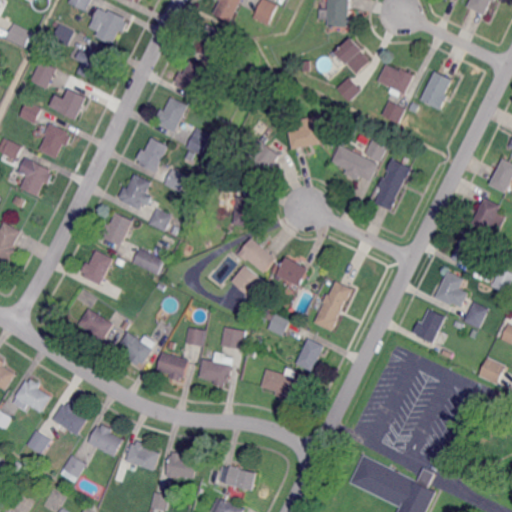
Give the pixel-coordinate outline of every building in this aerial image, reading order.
[(93,0),(88,10),(71,2),(72,0),(93,0)] [(243,0),(234,21),(217,13),(223,0),(243,0)] [(272,24),(258,19),(265,0),(268,0),(280,4),(272,24)] [(351,0),(350,27),(330,27),(330,19),(322,19),(322,9),(331,10),(331,0),(351,0)] [(497,0),(496,2),(493,1),(486,15),(469,7),(472,0),(497,0)] [(108,12),(109,9),(125,18),(124,21),(128,23),(123,32),(119,30),(112,44),(96,36),(98,31),(89,27),(93,18),(98,7),(108,12)] [(67,46),(52,39),(57,28),(52,26),(54,21),(62,24),(61,25),(74,32),(67,46)] [(25,46),(6,37),(14,22),(32,31),(25,46)] [(214,58),(198,50),(200,47),(195,45),(200,35),(204,37),(211,24),(227,32),(214,58)] [(360,73),(339,50),(354,37),(374,60),(360,73)] [(108,54),(107,57),(110,59),(105,68),(102,66),(95,80),(78,72),(83,62),(76,58),(80,49),(87,53),(91,45),(108,54)] [(197,93),(180,84),(181,82),(178,81),(183,71),(186,73),(193,59),(210,68),(197,93)] [(41,63),(42,60),(59,69),(49,89),(32,81),(39,68),(33,65),(35,60),(41,63)] [(312,69),(304,69),(304,60),(312,60),(312,69)] [(402,70),(404,67),(417,74),(408,94),(404,92),(401,96),(392,92),(394,87),(381,80),(389,64),(402,70)] [(443,109),(423,99),(438,70),(455,79),(448,94),(450,95),(443,109)] [(209,84),(204,82),(208,75),(212,77),(209,84)] [(352,100),(340,87),(352,76),(364,89),(352,100)] [(79,119),(61,110),(72,88),(90,97),(79,119)] [(178,131),(161,123),(163,118),(160,117),(164,108),(168,110),(175,96),(192,104),(178,131)] [(37,123),(22,116),(29,100),(44,108),(37,123)] [(400,122),(385,114),(392,100),(408,108),(400,122)] [(418,112),(412,109),(416,102),(422,105),(419,110),(418,112)] [(321,131),(324,146),(296,151),(293,132),(294,132),(292,122),(297,121),(299,131),(303,130),(301,120),(328,115),(331,129),(321,131)] [(69,147),(65,145),(59,158),(42,150),(50,135),(47,134),(53,122),(71,131),(70,134),(74,136),(69,147)] [(205,154),(190,146),(200,127),(215,135),(205,154)] [(268,144),(283,155),(264,180),(247,167),(253,159),(255,161),(262,152),(256,147),(262,139),(264,140),(267,136),(271,139),(268,144)] [(159,171),(142,163),(144,160),(140,158),(145,149),(149,150),(156,137),(172,145),(159,171)] [(17,160),(3,153),(11,138),(24,145),(17,160)] [(382,161),(367,154),(375,139),(389,146),(382,161)] [(372,181),(364,177),(362,181),(347,174),(349,169),(334,162),(342,145),(371,159),(381,164),(372,181)] [(394,209),(378,202),(385,188),(381,187),(386,177),(388,178),(392,171),(389,169),(395,157),(415,167),(394,209)] [(511,184),(508,192),(492,184),(505,157),(511,160),(511,184)] [(50,185),(47,183),(40,197),(23,189),(29,176),(23,173),(30,158),(52,170),(50,175),(54,177),(50,185)] [(182,191),(168,183),(175,168),(190,176),(182,191)] [(142,209),(121,199),(127,187),(131,188),(138,174),(155,183),(142,209)] [(23,208),(16,204),(21,195),(28,200),(23,208)] [(254,226),(237,224),(240,195),(258,197),(254,226)] [(491,230),(475,222),(488,197),(504,205),(491,230)] [(167,231),(152,223),(160,207),(175,215),(167,231)] [(124,246),(107,238),(109,234),(105,232),(110,222),(113,223),(119,211),(136,220),(124,246)] [(13,259),(9,257),(3,269),(0,267),(0,234),(7,221),(23,230),(14,247),(18,249),(13,259)] [(177,234),(172,232),(176,224),(181,226),(177,234)] [(472,268),(454,259),(466,235),(484,244),(472,268)] [(279,258),(267,272),(251,258),(249,260),(241,254),(256,237),(279,258)] [(152,270),(135,263),(143,247),(159,255),(152,270)] [(102,286),(86,278),(88,273),(84,271),(89,261),(93,263),(99,249),(116,257),(102,286)] [(123,265),(117,263),(120,257),(125,260),(123,265)] [(303,286),(280,275),(289,257),(312,268),(303,286)] [(279,272),(273,269),(277,262),(283,265),(279,272)] [(254,298),(234,282),(248,265),(267,281),(254,298)] [(511,286),(509,293),(494,285),(503,267),(511,271),(511,286)] [(462,307),(454,303),(454,305),(438,297),(451,270),(467,278),(461,289),(469,293),(462,307)] [(165,292),(159,288),(163,282),(169,285),(165,292)] [(335,332),(317,323),(327,304),(325,303),(329,294),(332,296),(339,282),(356,290),(335,332)] [(480,328),(466,321),(475,301),(489,308),(480,328)] [(106,339),(103,337),(100,341),(91,335),(94,331),(82,323),(92,308),(116,323),(106,339)] [(441,330),(450,334),(445,344),(440,351),(433,347),(435,343),(415,333),(421,320),(425,322),(431,308),(448,316),(441,330)] [(284,336),(269,329),(273,322),(267,319),(271,311),(292,321),(284,336)] [(463,328),(455,325),(458,319),(466,323),(463,328)] [(511,341),(503,337),(510,321),(511,321),(511,341)] [(127,331),(122,328),(126,323),(130,326),(127,331)] [(244,349),(223,345),(227,326),(248,330),(244,349)] [(204,346),(188,343),(191,327),(207,330),(204,346)] [(143,340),(146,335),(158,343),(144,364),(142,362),(139,365),(131,360),(133,356),(120,347),(130,332),(143,340)] [(315,371),(298,363),(311,337),(327,346),(315,371)] [(256,356),(249,354),(252,347),(258,349),(256,356)] [(186,378),(183,377),(182,381),(171,378),(172,373),(159,369),(164,351),(191,360),(186,378)] [(230,383),(228,383),(227,387),(215,384),(216,380),(201,377),(205,359),(215,361),(216,352),(226,354),(225,356),(235,358),(230,383)] [(0,356),(9,362),(7,365),(18,373),(9,389),(0,383),(0,356)] [(500,383),(482,374),(491,356),(508,365),(500,383)] [(306,399),(289,394),(287,398),(277,395),(278,390),(264,386),(269,368),(311,381),(306,399)] [(43,384),(41,388),(54,396),(44,412),(31,404),(28,409),(15,401),(28,379),(32,381),(34,378),(43,384)] [(500,416),(491,412),(495,404),(497,405),(500,400),(506,403),(500,416)] [(80,408),(78,411),(89,419),(79,435),(55,419),(65,404),(68,406),(71,402),(80,408)] [(6,432),(0,428),(0,408),(15,418),(6,432)] [(115,428),(112,433),(125,438),(117,455),(90,443),(99,425),(102,427),(104,423),(115,428)] [(43,454),(29,444),(39,429),(53,439),(43,454)] [(147,447),(161,452),(155,469),(129,459),(134,442),(137,443),(138,440),(148,443),(147,447)] [(184,457),(199,459),(197,478),(181,475),(180,478),(168,476),(171,455),(174,456),(174,451),(185,453),(184,457)] [(420,480),(426,467),(437,473),(430,487),(439,491),(428,511),(399,511),(402,506),(352,482),(366,454),(420,480)] [(79,478),(78,478),(75,482),(62,474),(65,470),(65,469),(74,455),(88,464),(79,478)] [(19,471),(14,468),(19,460),(24,464),(19,471)] [(255,490),(228,484),(232,465),(259,472),(255,490)] [(39,495),(33,491),(36,487),(41,491),(39,495)] [(168,511),(153,507),(156,492),(172,495),(168,511)] [(246,511),(214,511),(213,511),(220,496),(247,510),(246,511)]
